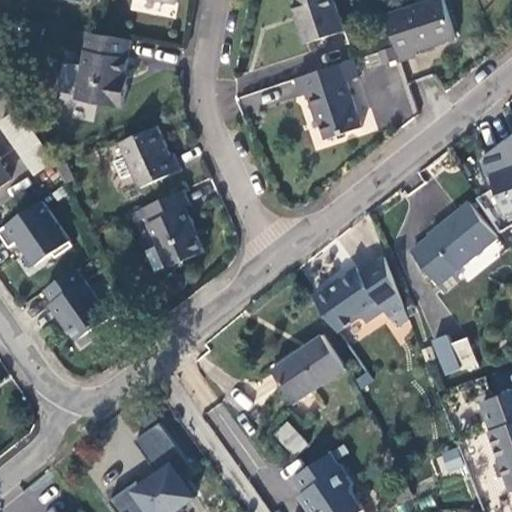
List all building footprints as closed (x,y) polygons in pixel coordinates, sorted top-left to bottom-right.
[(340,18),(334,0),(296,0),(300,12),(296,14),(302,31),(340,18)] [(444,0),(389,0),(383,2),(392,33),(397,49),(415,43),(413,40),(453,26),(444,0)] [(119,70),(127,27),(94,21),(84,19),(73,85),(118,93),(123,71),(119,70)] [(355,63),(350,47),(292,66),(298,83),(304,82),(309,96),(313,95),(323,125),(358,115),(343,68),(355,63)] [(44,149),(10,100),(0,106),(0,120),(29,160),(44,149)] [(138,176),(178,159),(171,141),(167,143),(154,115),(118,132),(138,176)] [(511,139),(492,154),(502,185),(483,196),(505,229),(511,224),(511,139)] [(190,199),(181,177),(140,196),(165,256),(201,241),(190,214),(191,213),(186,201),(190,199)] [(70,234),(36,188),(0,215),(0,227),(6,236),(15,230),(33,254),(50,242),(53,246),(70,234)] [(418,251),(443,283),(501,238),(473,202),(433,233),(437,237),(418,251)] [(331,285),(320,291),(343,329),(363,315),(367,316),(370,320),(387,308),(393,316),(407,306),(388,255),(366,271),(362,266),(343,278),(345,281),(337,285),(331,285)] [(105,301),(72,256),(42,277),(51,290),(47,293),(59,308),(61,307),(79,333),(92,324),(91,318),(106,306),(105,301)] [(146,308),(157,300),(146,287),(136,296),(146,308)] [(275,367),(297,400),(346,367),(325,334),(275,367)] [(468,339),(440,350),(449,374),(478,363),(468,339)] [(511,393),(486,403),(495,431),(493,432),(511,486),(511,393)] [(285,418),(272,430),(293,453),(307,441),(285,418)] [(138,478),(109,501),(117,511),(179,511),(199,498),(180,471),(192,463),(161,420),(133,441),(158,473),(142,484),(138,478)] [(435,455),(442,476),(465,468),(457,447),(435,455)] [(331,450),(294,477),(303,492),(299,494),(310,510),(313,508),(315,511),(356,511),(364,507),(350,488),(353,481),(331,450)]
